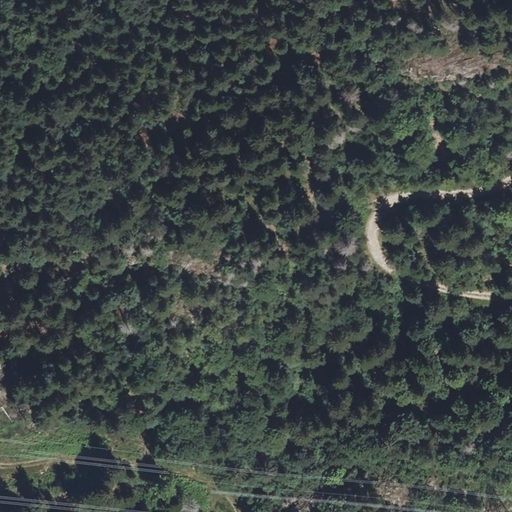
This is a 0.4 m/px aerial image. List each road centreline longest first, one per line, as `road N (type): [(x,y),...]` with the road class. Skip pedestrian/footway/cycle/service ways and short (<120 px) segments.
road 1 (track): [(511,177),(375,195),(357,222),(369,255),(390,275),(479,297),(511,295)]
road 2 (track): [(237,511),(219,488),(151,465),(0,465)]
